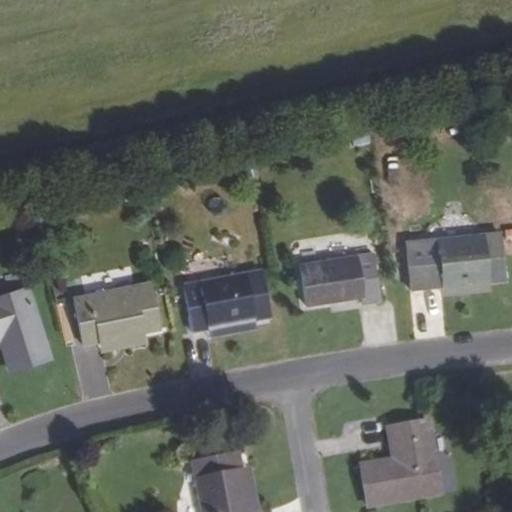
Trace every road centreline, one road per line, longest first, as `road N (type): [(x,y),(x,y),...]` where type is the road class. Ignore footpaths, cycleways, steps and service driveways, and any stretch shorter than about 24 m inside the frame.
road 1 (residential): [(0,475),(150,421),(308,396)]
road 2 (residential): [(308,396),(511,370)]
